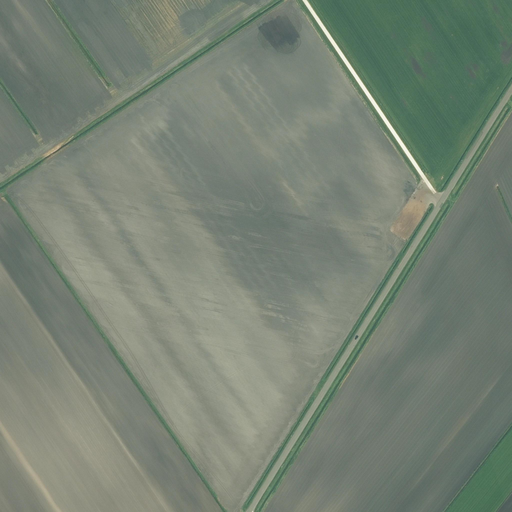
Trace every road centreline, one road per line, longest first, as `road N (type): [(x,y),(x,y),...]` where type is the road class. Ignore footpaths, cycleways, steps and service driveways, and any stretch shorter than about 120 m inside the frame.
road 1 (tertiary): [(249,511),(440,202)]
road 2 (unclassified): [(440,202),(304,0)]
road 3 (tertiary): [(440,202),(511,88)]
